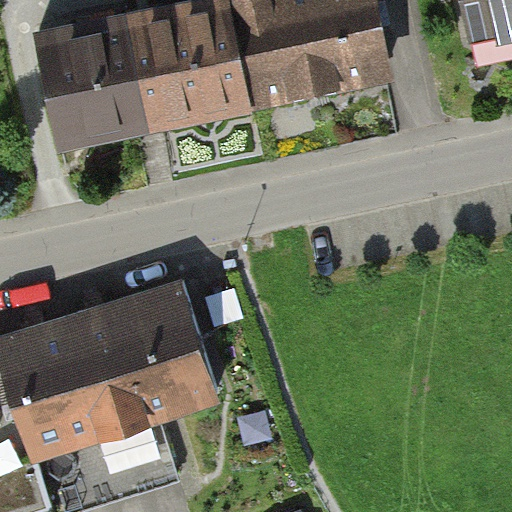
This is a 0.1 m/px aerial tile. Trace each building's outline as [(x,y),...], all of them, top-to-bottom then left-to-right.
[(249,111),(318,97),(298,0),(229,0),(226,1),(249,111)] [(298,0),(318,97),(388,83),(370,0),(298,0)] [(511,0),(476,0),(489,63),(511,58),(511,0)] [(144,133),(249,111),(226,1),(121,22),(144,133)] [(25,40),(47,153),(144,133),(121,22),(25,40)] [(218,390),(181,281),(1,341),(54,511),(68,511),(180,476),(158,409),(218,390)] [(54,511),(1,341),(0,341),(0,511),(54,511)]
